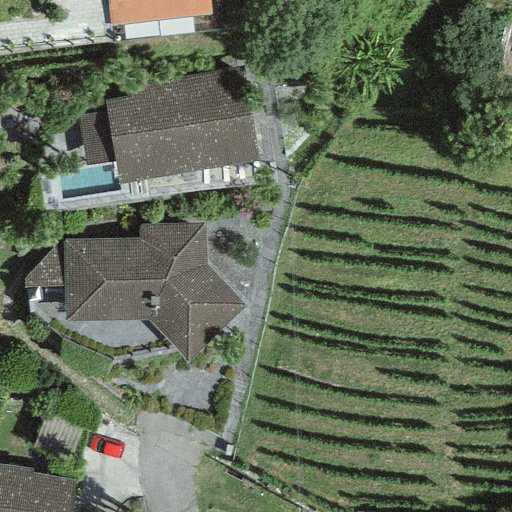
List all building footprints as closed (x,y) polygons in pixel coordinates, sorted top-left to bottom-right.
[(106,0),(109,25),(210,15),(208,0),(106,0)] [(511,23),(509,23),(497,77),(511,79),(511,23)] [(254,165),(240,68),(126,85),(128,98),(107,101),(108,113),(116,162),(119,184),(254,165)] [(85,167),(116,162),(108,113),(78,118),(85,167)] [(64,288),(65,324),(146,322),(187,363),(245,307),(207,267),(205,224),(139,226),(139,238),(62,239),(64,288)] [(64,288),(62,239),(24,278),(24,288),(64,288)] [(0,463),(0,511),(69,511),(74,481),(32,475),(33,468),(0,463)]
